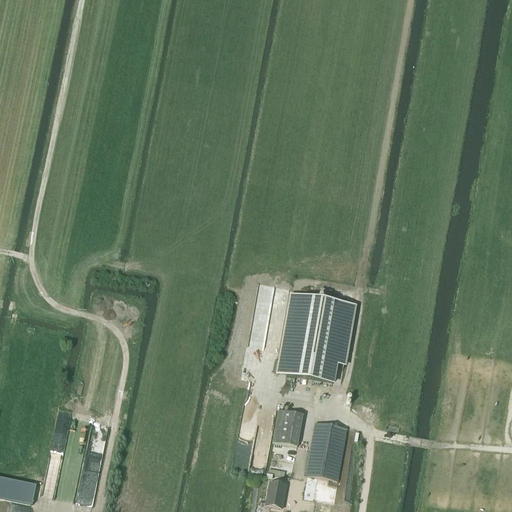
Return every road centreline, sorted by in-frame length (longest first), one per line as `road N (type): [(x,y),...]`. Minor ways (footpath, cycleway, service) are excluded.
road 1 (track): [(97,511),(124,364),(120,338),(107,325),(57,308),(31,262),(0,252)]
road 2 (track): [(31,262),(81,0)]
road 3 (track): [(304,412),(433,446),(511,451)]
